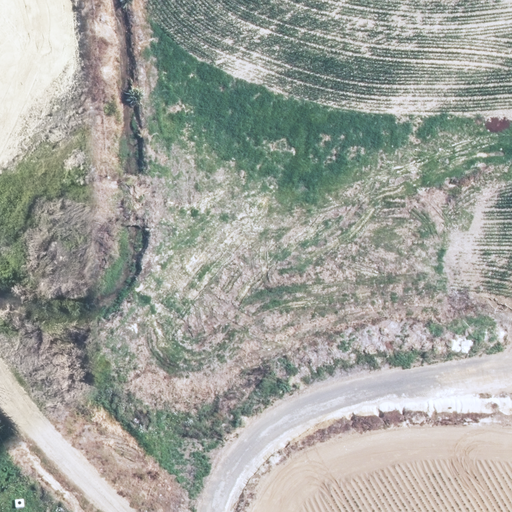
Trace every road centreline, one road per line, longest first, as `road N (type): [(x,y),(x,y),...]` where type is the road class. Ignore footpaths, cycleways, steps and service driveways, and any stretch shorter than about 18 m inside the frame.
road 1 (track): [(225,511),(261,453),(329,421),(511,382)]
road 2 (track): [(134,511),(90,474),(0,366)]
